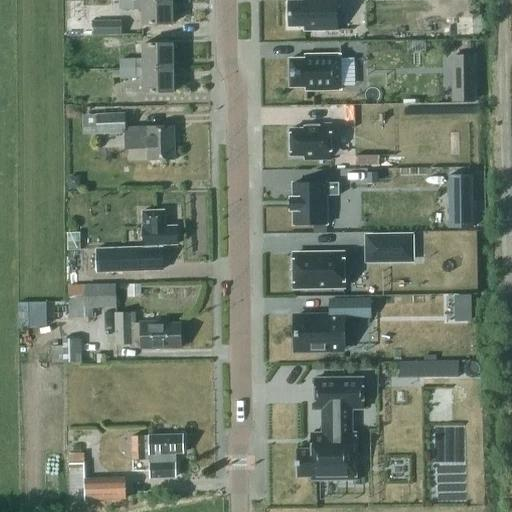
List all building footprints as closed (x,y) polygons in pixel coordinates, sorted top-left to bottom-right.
[(133,0),(129,0),(120,0),(120,9),(134,9),(133,0)] [(171,0),(141,0),(142,24),(172,24),(171,0)] [(339,30),(338,0),(306,0),(290,0),(291,26),(307,26),(307,30),(339,30)] [(456,33),(471,33),(471,16),(455,16),(456,33)] [(121,33),(121,21),(93,21),(93,34),(121,33)] [(143,44),(143,69),(173,68),(172,44),(143,44)] [(307,89),(342,89),(342,54),(307,54),(307,57),(291,58),(291,86),(307,86),(307,89)] [(476,56),(452,56),(452,103),(477,103),(476,56)] [(120,60),(121,69),(134,69),(134,59),(120,60)] [(173,68),(143,69),(143,93),(173,92),(173,68)] [(134,69),(121,69),(121,78),(135,78),(134,69)] [(125,149),(147,148),(148,160),(175,160),(174,126),(125,128),(124,114),(96,115),(97,127),(97,134),(124,133),(125,149)] [(96,115),(88,115),(88,128),(97,127),(96,115)] [(305,129),(290,129),(290,156),(305,156),(306,160),(331,160),(330,124),(305,125),(305,129)] [(79,176),(68,177),(68,189),(79,188),(79,176)] [(472,177),(448,178),(450,230),(474,229),(472,177)] [(293,225),(327,225),(326,183),(292,184),(293,198),(290,198),(290,211),(293,211),(293,225)] [(142,211),(143,248),(95,250),(96,272),(162,270),(162,245),(177,244),(176,226),(164,227),(164,211),(142,211)] [(367,261),(411,260),(411,236),(367,237),(367,261)] [(291,251),(291,285),(341,285),(341,250),(291,251)] [(84,286),(85,308),(93,307),(116,307),(116,285),(84,286)] [(140,285),(127,285),(127,298),(140,297),(140,285)] [(84,286),(68,286),(68,302),(68,319),(93,318),(93,307),(85,308),(84,286)] [(369,300),(329,300),(330,316),(294,317),(294,351),(342,350),(342,317),(370,317),(369,300)] [(117,343),(131,343),(131,340),(141,340),(142,348),(180,347),(179,324),(130,325),(130,313),(116,313),(117,343)] [(81,362),(81,339),(62,339),(62,346),(51,346),(52,363),(81,362)] [(404,359),(404,375),(464,376),(464,360),(404,359)] [(296,450),(296,477),(312,476),(312,480),(356,480),(355,433),(343,433),(343,409),(363,409),(363,378),(315,378),(315,410),(322,410),(322,433),(311,433),(311,450),(296,450)] [(175,462),(174,462),(174,453),(183,453),(182,435),(132,436),(132,460),(149,460),(150,478),(175,477),(175,462)] [(84,454),(69,454),(70,500),(125,499),(124,478),(84,479),(84,454)]
